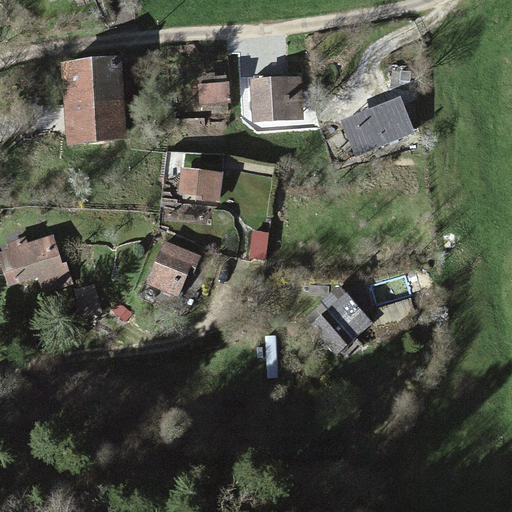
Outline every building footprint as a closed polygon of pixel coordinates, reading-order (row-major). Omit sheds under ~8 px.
[(73,63),(74,139),(130,138),(129,62),(73,63)] [(238,85),(200,86),(200,108),(238,108),(238,85)] [(254,88),(255,127),(301,126),(300,87),(254,88)] [(403,102),(347,124),(359,156),(416,134),(403,102)] [(229,172),(186,169),(184,194),(227,197),(229,172)] [(61,233),(6,255),(18,284),(42,274),(49,291),(80,279),(61,233)] [(169,238),(151,279),(191,296),(209,255),(169,238)] [(347,288),(328,305),(357,338),(376,321),(347,288)] [(329,316),(316,328),(340,355),(353,344),(329,316)]
